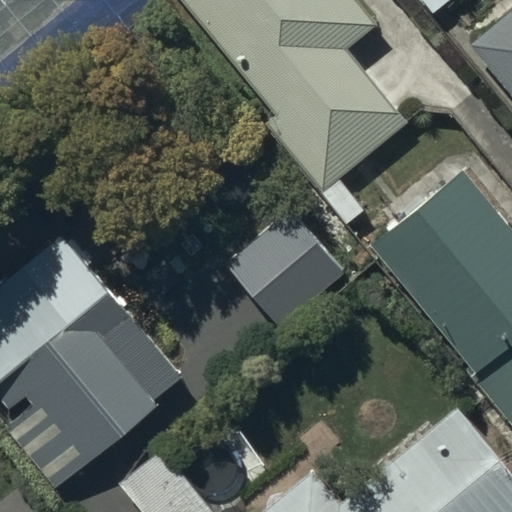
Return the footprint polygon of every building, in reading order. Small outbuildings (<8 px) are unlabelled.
[(322,190),(409,119),(348,46),(379,21),(362,0),(184,0),(277,112),(266,121),(322,190)] [(511,4),(468,41),(511,93),(511,4)] [(511,420),(511,220),(464,161),(366,241),(511,420)] [(281,324),(344,271),(289,207),(226,260),(281,324)] [(62,229),(0,278),(0,397),(14,415),(5,422),(55,484),(159,401),(153,394),(178,373),(62,229)] [(511,511),(511,470),(456,403),(339,498),(312,466),(256,511),(511,511)] [(119,479),(145,511),(218,511),(163,443),(119,479)]
